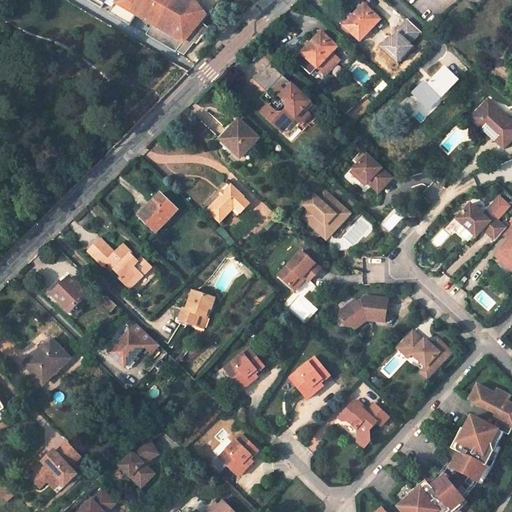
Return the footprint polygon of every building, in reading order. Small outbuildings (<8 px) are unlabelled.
[(199,0),(120,0),(118,4),(153,25),(147,35),(177,54),(178,52),(186,56),(194,44),(197,45),(209,29),(200,23),(204,16),(199,0)] [(343,25),(360,41),(380,20),(363,4),(343,25)] [(294,57),(309,72),(315,66),(324,75),(338,59),(331,51),(337,46),(321,31),(301,52),(301,51),(294,57)] [(312,103),(269,64),(253,80),(265,91),(259,98),(266,105),(260,112),(281,131),(294,117),(300,123),(309,113),(305,110),(312,103)] [(427,85),(424,82),(412,94),(429,109),(458,80),(444,68),(427,85)] [(511,119),(489,98),(475,111),(490,125),(485,129),(492,136),(494,133),(498,136),(495,139),(505,148),(511,142),(511,119)] [(490,125),(475,111),(470,115),(485,129),(490,125)] [(219,139),(238,157),(257,138),(237,119),(219,139)] [(392,176),(366,152),(352,167),(360,174),(357,176),(365,183),(370,178),(381,187),(392,176)] [(360,174),(352,167),(350,170),(357,176),(360,174)] [(370,178),(368,181),(379,190),(381,187),(370,178)] [(230,186),(207,210),(219,221),(233,208),(239,214),(248,205),(241,199),(242,197),(230,186)] [(310,207),(303,215),(328,237),(349,212),(324,191),(318,198),(314,195),(306,204),(310,207)] [(139,216),(156,232),(177,210),(160,194),(139,216)] [(394,203),(394,195),(384,195),(384,203),(394,203)] [(502,233),(507,228),(497,220),(503,213),(493,204),(483,214),(471,203),(457,219),(477,236),(485,228),(487,230),(486,232),(495,240),(502,233)] [(349,212),(328,237),(333,241),(339,233),(354,216),(349,212)] [(511,221),(507,228),(502,233),(509,240),(499,250),(511,261),(511,221)] [(339,233),(333,241),(331,243),(338,249),(350,248),(354,244),(345,237),(339,233)] [(100,239),(89,251),(104,265),(108,261),(123,276),(121,278),(138,295),(158,274),(141,258),(136,263),(128,256),(131,253),(123,246),(115,254),(100,239)] [(511,261),(499,250),(495,255),(511,270),(511,261)] [(323,269),(303,251),(280,277),(293,288),(301,278),(303,280),(306,277),(308,279),(312,282),(323,269)] [(293,288),(297,292),(308,279),(306,277),(303,280),(301,278),(293,288)] [(58,285),(50,293),(71,314),(89,296),(71,278),(61,288),(58,285)] [(199,316),(205,318),(207,310),(210,311),(213,299),(192,291),(185,310),(182,309),(178,320),(195,326),(199,316)] [(104,294),(98,300),(112,313),(118,307),(104,294)] [(366,320),(385,322),(388,299),(365,296),(356,303),(354,300),(336,314),(345,326),(351,327),(352,326),(364,317),(366,320)] [(207,310),(205,318),(199,316),(195,326),(204,329),(210,311),(207,310)] [(364,317),(352,326),(354,329),(366,320),(364,317)] [(144,346),(151,339),(135,323),(118,341),(120,343),(109,354),(123,367),(124,367),(131,360),(144,346)] [(426,367),(433,374),(452,353),(443,344),(437,350),(433,347),(425,340),(423,342),(413,332),(398,348),(407,357),(410,356),(412,355),(426,367)] [(151,352),(158,345),(151,339),(144,346),(151,352)] [(70,361),(52,341),(25,365),(43,385),(70,361)] [(439,341),(433,347),(437,350),(443,344),(439,341)] [(263,368),(249,349),(223,369),(237,387),(245,380),(248,384),(256,378),(254,375),(263,368)] [(314,358),(289,378),(303,396),(311,389),(315,393),(323,387),(320,384),(329,376),(314,358)] [(128,370),(134,363),(131,360),(124,367),(128,370)] [(421,373),(428,379),(433,374),(426,367),(421,373)] [(245,380),(237,387),(240,391),(248,384),(245,380)] [(508,403),(509,402),(495,395),(477,386),(471,398),(483,404),(481,407),(496,415),(501,417),(508,403)] [(311,389),(303,396),(306,400),(315,393),(311,389)] [(497,391),(495,395),(509,402),(511,398),(497,391)] [(470,402),(481,407),(483,404),(471,398),(470,402)] [(357,402),(353,402),(338,418),(342,423),(347,422),(356,431),(357,444),(363,450),(369,443),(369,432),(376,424),(381,428),(389,419),(374,405),(366,414),(361,409),(362,407),(357,402)] [(503,434),(508,437),(511,430),(511,405),(508,403),(501,417),(499,422),(494,430),(503,434)] [(4,409),(0,410),(0,420),(8,416),(4,409)] [(494,430),(472,419),(462,439),(458,446),(457,449),(457,452),(460,454),(452,469),(474,480),(476,476),(481,479),(483,475),(494,452),(503,434),(494,430)] [(218,456),(234,472),(241,465),(245,468),(252,461),(249,458),(258,450),(241,433),(218,456)] [(458,446),(462,439),(457,437),(454,444),(458,446)] [(78,472),(71,464),(81,454),(67,440),(56,450),(54,447),(40,461),(44,465),(41,468),(40,467),(36,470),(31,475),(41,486),(55,472),(66,483),(78,472)] [(126,473),(138,485),(149,474),(141,467),(144,464),(159,456),(150,440),(141,445),(142,447),(132,453),(121,464),(128,471),(126,473)] [(499,454),(494,452),(483,475),(488,477),(499,454)] [(44,465),(40,461),(34,467),(36,470),(40,467),(41,468),(44,465)] [(128,471),(121,464),(119,466),(126,473),(128,471)] [(155,475),(144,464),(141,467),(149,474),(138,485),(141,488),(155,475)] [(241,465),(234,472),(238,476),(245,468),(241,465)] [(400,509),(403,511),(451,511),(458,507),(461,504),(457,499),(461,496),(446,478),(432,489),(429,487),(426,487),(424,489),(418,494),(400,509)] [(415,490),(418,494),(424,489),(421,485),(415,490)] [(101,488),(76,511),(105,511),(115,503),(101,488)] [(216,507),(212,511),(209,508),(205,511),(232,511),(221,501),(216,507)]
